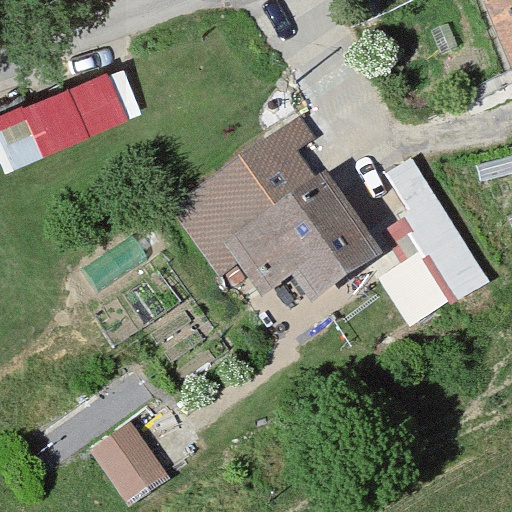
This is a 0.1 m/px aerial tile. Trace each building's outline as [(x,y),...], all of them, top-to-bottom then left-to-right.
[(511,0),(467,0),(511,108),(511,0)] [(0,106),(0,156),(5,170),(130,121),(108,64),(0,106)] [(414,156),(380,176),(423,250),(377,275),(406,326),(486,281),(414,156)] [(294,315),(313,345),(382,301),(328,214),(226,278),(262,335),(294,315)] [(168,511),(127,450),(90,475),(114,511),(168,511)]
